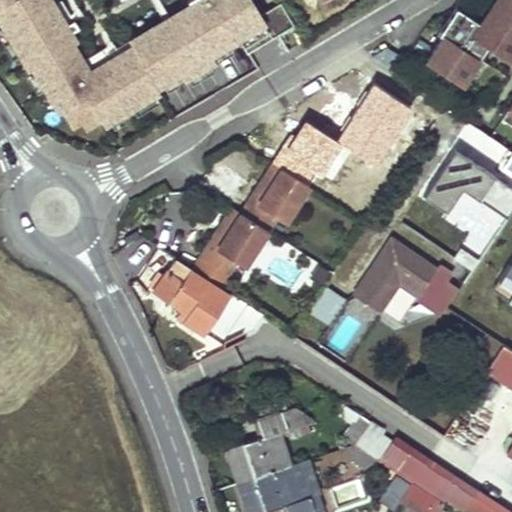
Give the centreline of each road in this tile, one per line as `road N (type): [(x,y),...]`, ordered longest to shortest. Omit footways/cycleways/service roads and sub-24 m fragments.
road 1 (residential): [(91,187),(411,0)]
road 2 (secondary): [(78,242),(163,415),(196,511)]
road 3 (secondary): [(36,176),(19,198),(23,227),(49,247),(78,242)]
